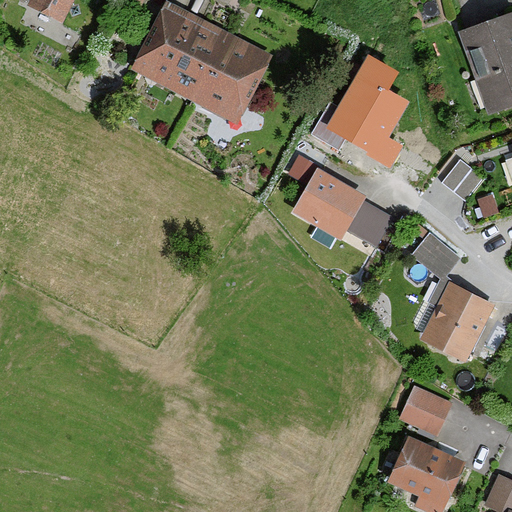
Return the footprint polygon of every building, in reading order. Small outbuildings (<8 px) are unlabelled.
[(74,0),(32,0),(28,8),(62,25),(74,0)] [(146,0),(124,0),(124,2),(142,10),(146,0)] [(201,23),(164,6),(132,75),(168,93),(201,23)] [(511,111),(511,20),(461,37),(487,120),(511,111)] [(235,40),(201,23),(168,93),(201,109),(235,40)] [(273,58),(235,40),(201,109),(240,127),(273,58)] [(367,61),(322,139),(391,179),(405,155),(388,146),(410,107),(393,97),(402,81),(367,61)] [(441,179),(466,198),(485,174),(460,155),(441,179)] [(365,203),(317,174),(291,218),(339,246),(365,203)] [(416,260),(444,283),(460,264),(432,241),(416,260)] [(468,367),(494,308),(440,284),(429,307),(437,311),(421,346),(468,367)] [(451,406),(415,390),(400,423),(436,440),(451,406)] [(425,511),(445,511),(467,464),(409,438),(389,484),(420,498),(416,507),(425,511)] [(486,508),(494,511),(511,511),(511,483),(499,477),(486,508)]
